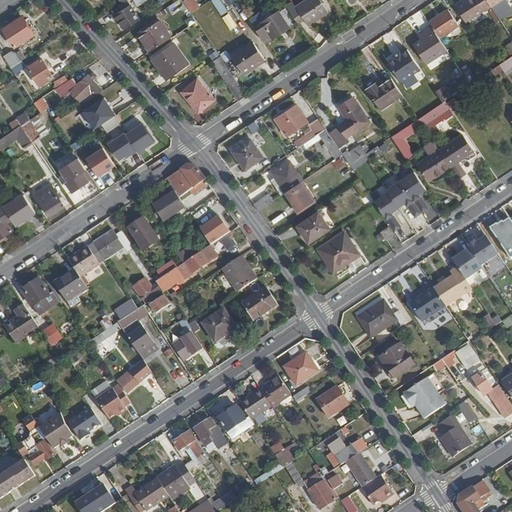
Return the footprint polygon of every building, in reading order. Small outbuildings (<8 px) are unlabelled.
[(139,20),(126,0),(122,3),(112,10),(124,29),(139,20)] [(198,7),(193,0),(182,0),(191,12),(198,7)] [(327,12),(318,0),(308,0),(298,7),(293,0),(291,0),(284,5),(298,25),(304,21),(308,25),(327,12)] [(490,7),(485,0),(468,0),(463,3),(462,1),(454,6),(464,22),(482,11),(483,12),(490,7)] [(503,0),(485,0),(490,7),(491,9),(503,0)] [(167,5),(170,11),(181,7),(179,1),(167,5)] [(458,26),(447,10),(428,23),(439,39),(458,26)] [(288,28),(277,12),(253,26),(264,42),(271,38),(272,39),(288,28)] [(33,35),(22,16),(3,29),(15,47),(33,35)] [(170,38),(159,20),(138,34),(149,52),(170,38)] [(415,61),(401,41),(382,54),(395,74),(415,61)] [(190,64),(174,42),(152,57),(158,66),(160,64),(169,77),(190,64)] [(264,61),(253,43),(232,56),(243,74),(264,61)] [(22,59),(17,52),(11,51),(3,56),(11,67),(18,62),(22,59)] [(511,68),(511,55),(498,65),(503,74),(511,68)] [(247,96),(220,56),(212,61),(238,102),(247,96)] [(53,77),(42,58),(27,67),(40,86),(53,77)] [(442,102),(468,85),(453,61),(449,63),(460,78),(457,80),(458,82),(452,86),(449,82),(435,91),(442,102)] [(14,72),(22,67),(18,62),(11,67),(14,72)] [(102,91),(88,75),(76,86),(71,78),(60,86),(66,96),(71,92),(80,106),(102,91)] [(215,100),(198,78),(181,91),(198,113),(215,100)] [(401,95),(390,78),(378,87),(375,83),(366,89),(380,110),(401,95)] [(42,97),(32,103),(39,113),(48,107),(42,97)] [(368,122),(352,98),(338,107),(346,120),(327,133),(335,144),(368,122)] [(446,102),(449,109),(457,106),(453,98),(446,102)] [(307,122),(296,105),(274,119),(285,136),(307,122)] [(439,115),(434,108),(418,119),(423,125),(439,115)] [(94,143),(123,124),(114,109),(84,128),(94,143)] [(456,117),(437,123),(439,131),(459,125),(456,117)] [(402,140),(422,127),(417,119),(390,138),(398,150),(405,145),(402,140)] [(36,131),(29,120),(21,126),(28,136),(36,131)] [(137,122),(105,146),(119,165),(151,141),(137,122)] [(117,133),(126,128),(123,124),(94,143),(96,147),(105,142),(104,140),(116,131),(117,133)] [(28,136),(21,126),(12,131),(16,138),(25,150),(33,145),(28,136)] [(327,133),(325,129),(303,145),(304,147),(320,137),(335,159),(342,155),(335,144),(327,133)] [(0,149),(11,142),(7,135),(0,139),(0,149)] [(454,164),(471,152),(461,137),(438,152),(449,168),(450,170),(456,166),(454,164)] [(263,158),(250,139),(232,152),(244,171),(263,158)] [(359,158),(364,155),(359,146),(349,153),(347,151),(342,155),(349,165),(359,158)] [(102,147),(82,159),(94,179),(114,166),(102,147)] [(434,178),(449,168),(438,152),(417,166),(425,179),(432,175),(434,178)] [(68,181),(66,183),(72,192),(91,179),(78,158),(60,170),(68,181)] [(336,168),(343,165),(341,158),(333,161),(336,168)] [(352,171),(363,163),(359,158),(349,165),(352,171)] [(302,181),(289,160),(271,172),(285,193),(300,183),(302,181)] [(178,196),(205,178),(196,165),(188,164),(166,179),(175,191),(178,196)] [(425,190),(413,173),(399,182),(420,214),(427,209),(418,195),(425,190)] [(63,205),(47,182),(32,192),(48,215),(63,205)] [(420,214),(399,182),(386,191),(397,209),(404,204),(414,218),(420,214)] [(312,201),(300,183),(285,193),(297,211),(312,201)] [(178,196),(175,191),(153,206),(165,222),(186,208),(178,196)] [(272,201),(268,194),(253,205),(257,211),(272,201)] [(34,213),(22,195),(2,209),(10,220),(14,226),(34,213)] [(0,237),(9,232),(5,224),(10,220),(2,209),(1,207),(0,207),(0,237)] [(328,229),(317,212),(296,226),(307,243),(328,229)] [(401,227),(391,212),(383,217),(393,232),(401,227)] [(159,242),(144,219),(129,229),(143,252),(159,242)] [(391,235),(386,227),(379,231),(384,239),(391,235)] [(222,237),(217,229),(205,237),(210,245),(222,237)] [(124,248),(113,230),(93,243),(105,261),(124,248)] [(354,252),(343,234),(317,250),(326,264),(343,253),(345,258),(354,252)] [(219,240),(227,252),(234,247),(227,235),(219,240)] [(499,255),(487,236),(477,243),(475,241),(468,246),(470,249),(480,264),(482,266),(499,255)] [(100,264),(88,246),(68,259),(75,270),(80,277),(100,264)] [(480,264),(470,249),(464,253),(462,251),(457,254),(459,257),(453,261),(456,264),(463,276),(480,264)] [(193,273),(207,263),(202,255),(204,254),(202,250),(196,254),(182,263),(154,282),(162,293),(183,280),(184,282),(194,275),(193,273)] [(182,263),(196,254),(193,250),(179,259),(182,263)] [(257,280),(241,256),(221,270),(236,293),(257,280)] [(463,276),(456,264),(449,269),(452,273),(433,285),(434,287),(445,304),(470,286),(463,276)] [(80,277),(75,270),(55,284),(66,301),(87,288),(80,277)] [(49,295),(39,279),(21,291),(32,307),(32,306),(38,316),(58,303),(52,293),(49,295)] [(143,303),(160,293),(155,286),(150,289),(144,280),(133,287),(143,303)] [(445,304),(434,287),(410,303),(422,321),(446,305),(445,304)] [(252,321),(277,306),(267,289),(242,305),(252,321)] [(178,298),(174,291),(169,294),(174,301),(178,298)] [(169,305),(162,293),(143,306),(147,312),(152,309),(155,314),(169,305)] [(194,317),(181,296),(178,298),(174,301),(187,322),(194,317)] [(407,321),(398,308),(393,312),(384,299),(357,317),(372,338),(398,320),(402,325),(407,321)] [(38,329),(22,305),(13,311),(18,319),(5,328),(15,343),(38,329)] [(237,329),(224,310),(203,324),(216,343),(237,329)] [(496,326),(488,314),(481,319),(489,331),(496,326)] [(511,314),(501,320),(506,328),(511,324),(511,314)] [(98,343),(122,328),(118,322),(90,341),(102,358),(106,355),(98,343)] [(60,339),(51,325),(40,333),(49,346),(60,339)] [(153,342),(143,326),(127,337),(138,352),(153,342)] [(202,348),(191,332),(172,345),(182,360),(202,348)] [(473,350),(467,341),(459,347),(464,355),(473,350)] [(415,364),(401,343),(380,357),(394,378),(415,364)] [(77,366),(92,356),(89,351),(74,361),(77,366)] [(297,383),(317,370),(305,351),(285,365),(297,383)] [(127,392),(152,374),(143,362),(124,376),(123,374),(117,380),(127,392)] [(511,411),(511,404),(488,368),(474,378),(485,395),(489,393),(505,417),(511,411)] [(445,404),(438,393),(428,376),(403,393),(409,401),(413,399),(424,417),(445,404)] [(279,403),(291,395),(279,377),(271,383),(272,384),(262,391),(272,406),(274,409),(280,405),(279,403)] [(348,403),(336,385),(316,399),(328,417),(348,403)] [(296,402),(312,391),(309,386),(293,397),(296,402)] [(262,391),(260,388),(254,392),(255,394),(240,404),(251,420),(272,406),(262,391)] [(125,406),(131,403),(123,390),(117,394),(113,389),(96,400),(109,419),(119,412),(120,414),(127,410),(125,406)] [(466,424),(475,421),(466,401),(457,405),(466,424)] [(232,439),(254,424),(251,420),(240,404),(239,402),(217,418),(232,439)] [(87,433),(100,424),(90,410),(69,424),(80,442),(89,436),(87,433)] [(72,437),(66,427),(61,414),(39,428),(53,449),(72,437)] [(369,427),(361,414),(318,443),(321,448),(345,432),(346,434),(354,429),(359,436),(363,434),(362,432),(369,427)] [(471,445),(452,415),(440,423),(447,433),(440,438),(452,457),(471,445)] [(39,428),(30,416),(22,421),(30,433),(28,438),(15,446),(22,456),(27,453),(34,465),(44,459),(45,461),(56,454),(53,449),(39,428)] [(228,442),(214,422),(213,423),(209,418),(195,428),(206,446),(212,441),(209,437),(211,435),(219,447),(228,442)] [(257,431),(250,434),(256,446),(263,443),(257,431)] [(206,458),(188,432),(173,442),(179,451),(187,446),(195,458),(184,466),(188,470),(206,458)] [(347,460),(358,452),(353,444),(347,447),(341,439),(329,447),(342,463),(347,460)] [(293,460),(285,447),(274,454),(282,467),(293,460)] [(377,476),(360,451),(358,452),(347,460),(364,485),(377,476)] [(0,499),(35,477),(23,459),(0,474),(0,499)] [(184,466),(182,463),(175,468),(186,483),(193,478),(188,470),(184,466)] [(175,468),(174,466),(156,478),(156,479),(168,496),(170,499),(188,487),(186,483),(175,468)] [(342,483),(333,469),(323,475),(333,489),(342,483)] [(323,475),(320,470),(301,484),(318,510),(338,497),(333,489),(323,475)] [(386,498),(394,493),(381,473),(377,476),(364,485),(361,486),(373,503),(384,496),(386,498)] [(168,496),(156,479),(133,494),(128,487),(121,492),(134,511),(137,511),(143,508),(144,510),(168,496)] [(478,511),(477,509),(484,504),(479,496),(489,489),(483,481),(471,489),(470,488),(459,496),(458,503),(463,511),(478,511)] [(122,499),(111,482),(101,488),(113,505),(122,499)] [(362,502),(368,499),(362,489),(357,492),(362,502)] [(231,501),(235,498),(231,492),(211,506),(215,511),(222,507),(231,501)] [(352,511),(356,510),(347,496),(340,500),(348,511),(352,511)] [(82,511),(87,508),(80,498),(71,505),(66,497),(58,502),(63,511),(61,511),(82,511)] [(214,511),(215,511),(211,506),(208,501),(191,511),(214,511)] [(237,511),(231,501),(222,507),(224,509),(218,511),(237,511)]
